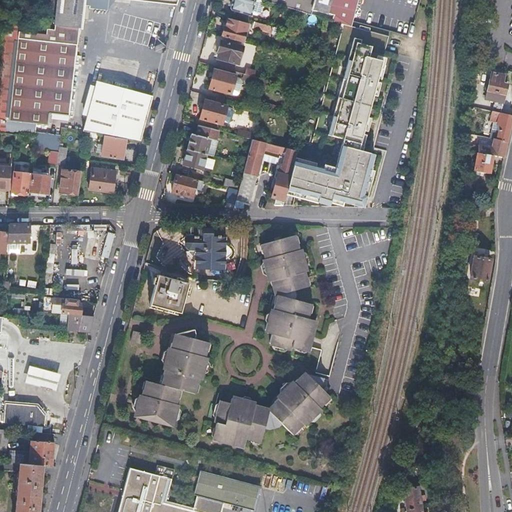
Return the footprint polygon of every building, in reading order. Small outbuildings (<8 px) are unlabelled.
[(50,0),(47,28),(19,25),(5,23),(2,74),(0,91),(0,120),(37,124),(49,125),(50,112),(69,114),(77,36),(81,36),(82,29),(85,6),(90,7),(90,9),(108,11),(113,0),(135,0),(170,4),(171,6),(175,7),(177,0),(50,0)] [(251,15),(255,0),(231,0),(232,1),(230,10),(251,16),(251,15)] [(260,1),(256,0),(255,0),(251,15),(256,16),(260,14),(262,5),(260,1)] [(256,0),(260,1),(332,21),(337,0),(256,0)] [(228,18),(223,37),(244,43),(249,24),(228,18)] [(275,27),(254,21),(253,27),(273,32),(275,27)] [(320,40),(326,41),(329,32),(323,30),(320,40)] [(219,58),(216,67),(229,70),(231,62),(238,64),(243,47),(221,41),(218,52),(219,52),(218,58),(219,58)] [(358,43),(355,42),(350,61),(353,62),(358,43)] [(384,61),(371,58),(374,47),(358,43),(353,62),(350,61),(345,79),(348,80),(338,117),(335,116),(330,134),(344,138),(336,167),(334,172),(324,169),(316,166),(295,161),(288,190),(297,193),(319,199),(318,203),(330,206),(332,199),(356,206),(356,205),(359,195),(364,196),(376,154),(360,150),(384,61)] [(208,95),(227,100),(228,101),(230,93),(232,94),(236,77),(237,76),(214,70),(208,95)] [(492,100),(503,102),(507,84),(502,83),(504,75),(491,72),(486,99),(492,100)] [(243,79),(257,82),(258,78),(244,74),(243,79)] [(241,79),(236,77),(232,94),(236,96),(238,95),(240,94),(243,84),(242,81),(241,79)] [(268,81),(258,78),(257,82),(255,87),(266,90),(268,81)] [(348,80),(345,79),(335,116),(338,117),(348,80)] [(126,138),(140,140),(152,95),(97,81),(84,131),(106,134),(126,138)] [(208,95),(207,95),(206,100),(205,99),(200,119),(222,125),(223,121),(226,107),(227,106),(225,106),(227,100),(208,95)] [(501,113),(503,102),(492,100),(490,110),(491,110),(501,113)] [(232,108),(226,107),(223,121),(229,122),(231,121),(234,111),(232,108)] [(483,123),(486,109),(477,107),(477,129),(479,129),(480,123),(483,123)] [(495,140),(506,143),(509,130),(511,116),(511,115),(501,113),(491,110),(487,126),(496,129),(494,139),(495,140)] [(37,124),(0,120),(0,131),(36,135),(37,124)] [(192,132),(188,149),(207,154),(211,138),(214,139),(217,130),(198,124),(196,133),(192,132)] [(234,134),(253,139),(255,131),(248,130),(248,132),(236,128),(234,134)] [(126,138),(106,134),(102,155),(121,159),(126,138)] [(59,150),(59,146),(60,139),(35,136),(34,147),(50,149),(59,150)] [(214,139),(211,138),(207,154),(212,155),(216,140),(214,139)] [(253,139),(244,172),(257,175),(262,158),(281,163),(273,197),(277,199),(276,204),(283,206),(295,161),(296,156),(298,151),(253,139)] [(477,145),(477,153),(492,155),(503,158),(505,150),(506,143),(495,140),(493,148),(477,145)] [(59,150),(57,163),(65,164),(67,147),(59,146),(59,150)] [(49,163),(57,164),(57,163),(59,150),(50,149),(49,163)] [(203,170),(207,154),(188,149),(183,166),(203,170)] [(492,155),(477,153),(476,153),(474,171),(488,173),(492,155)] [(317,162),(296,156),(295,161),(316,166),(317,162)] [(12,192),(29,194),(31,174),(20,172),(21,165),(15,164),(12,192)] [(0,188),(9,190),(11,167),(0,165),(0,188)] [(34,165),(30,192),(48,193),(50,175),(39,174),(40,166),(34,165)] [(110,183),(113,183),(115,171),(92,168),(89,189),(109,191),(110,183)] [(66,192),(77,193),(79,171),(63,169),(60,190),(66,191),(66,192)] [(248,208),(257,175),(244,172),(241,183),(239,190),(235,203),(234,208),(248,208)] [(197,179),(176,174),(172,191),(193,196),(197,179)] [(229,188),(239,190),(241,183),(228,179),(226,187),(229,188)] [(235,203),(239,190),(229,188),(225,200),(235,203)] [(364,196),(359,195),(356,205),(364,208),(367,197),(364,196)] [(484,208),(469,208),(470,217),(484,216),(484,208)] [(29,224),(9,224),(7,242),(29,242),(29,224)] [(196,250),(196,266),(223,267),(224,257),(226,257),(228,256),(228,254),(230,253),(231,249),(228,249),(228,247),(226,245),(225,245),(225,236),(218,236),(218,229),(200,229),(200,227),(191,227),(190,235),(189,235),(185,239),(185,246),(190,250),(196,250)] [(108,258),(113,233),(107,232),(102,257),(108,258)] [(292,236),(263,243),(265,250),(263,253),(264,259),(262,262),(265,272),(268,274),(271,285),(276,287),(277,295),(281,296),(280,302),(275,305),(273,314),(269,317),(266,329),(269,333),(272,334),(270,343),(273,347),(284,350),(287,347),(297,350),(300,348),(307,349),(312,333),(316,330),(318,320),(316,317),(311,316),(312,311),(310,308),(311,302),(298,297),(298,294),(298,290),(306,288),(304,280),(306,277),(303,265),(306,263),(303,251),(300,250),(298,245),(294,243),(292,236)] [(489,260),(474,257),(469,278),(485,282),(489,260)] [(158,275),(150,305),(180,313),(188,283),(158,275)] [(69,314),(81,315),(82,305),(77,305),(78,299),(53,297),(52,312),(60,313),(69,314)] [(68,326),(69,314),(60,313),(60,326),(68,326)] [(81,315),(69,314),(68,326),(68,330),(90,333),(94,316),(81,315)] [(193,329),(177,334),(175,342),(171,344),(170,348),(167,350),(165,358),(167,363),(164,373),(165,378),(163,385),(148,382),(147,389),(144,391),(142,396),(138,398),(137,407),(139,410),(137,418),(171,427),(173,420),(177,417),(179,408),(177,403),(178,399),(176,395),(178,389),(192,392),(194,385),(197,384),(200,370),(204,368),(206,360),(204,355),(206,351),(204,347),(206,341),(194,338),(195,334),(193,329)] [(132,332),(129,342),(140,345),(143,335),(132,332)] [(56,392),(60,375),(50,372),(28,366),(24,384),(46,390),(56,392)] [(323,377),(306,372),(301,378),(297,377),(294,381),(290,381),(283,388),(283,392),(275,401),(274,405),(270,410),(262,409),(260,406),(250,403),(248,399),(235,396),(231,399),(230,402),(223,401),(219,403),(216,414),(218,418),(216,427),(218,432),(216,438),(232,442),(233,446),(243,448),(246,445),(247,439),(253,440),(256,438),(263,440),(266,428),(270,429),(281,426),(283,424),(293,432),(297,427),(303,427),(310,419),(315,419),(322,412),(321,408),(325,405),(325,399),(329,395),(320,385),(323,382),(323,377)] [(6,403),(4,422),(45,426),(46,415),(38,407),(6,403)] [(10,431),(0,429),(0,450),(6,452),(10,431)] [(32,441),(29,464),(42,465),(52,466),(53,458),(54,442),(32,441)] [(0,458),(0,461),(15,463),(16,454),(6,453),(5,459),(0,458)] [(42,465),(29,464),(20,464),(20,469),(16,511),(37,511),(42,470),(42,465)] [(131,469),(119,511),(223,511),(226,503),(256,511),(262,487),(200,472),(194,496),(197,497),(194,510),(167,502),(173,480),(131,469)] [(419,487),(403,490),(407,511),(423,511),(421,501),(420,495),(419,487)]
